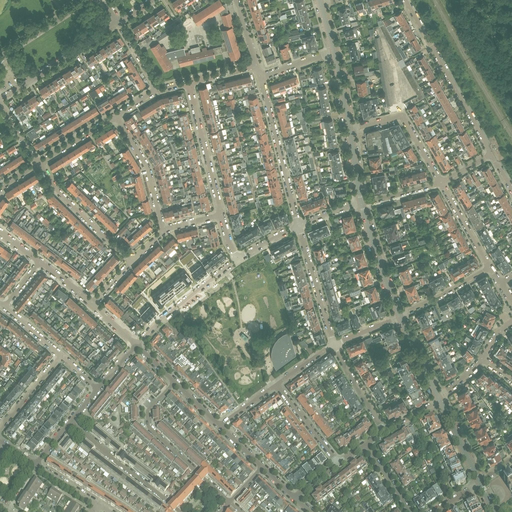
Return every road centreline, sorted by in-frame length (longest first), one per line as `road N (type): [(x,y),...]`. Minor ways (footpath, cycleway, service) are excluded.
road 1 (residential): [(490,154),(404,0)]
road 2 (residential): [(230,502),(147,426),(148,409),(174,382)]
road 3 (residential): [(298,225),(260,77)]
road 4 (residential): [(70,422),(180,511)]
road 5 (residential): [(0,98),(116,22)]
road 6 (residential): [(221,214),(188,82)]
road 7 (residential): [(133,258),(38,164)]
road 8 (residential): [(136,344),(237,258)]
road 9 (residential): [(440,183),(401,116),(348,129)]
road 10 (residential): [(162,230),(147,167),(115,115)]
road 11 (residential): [(334,344),(298,225)]
